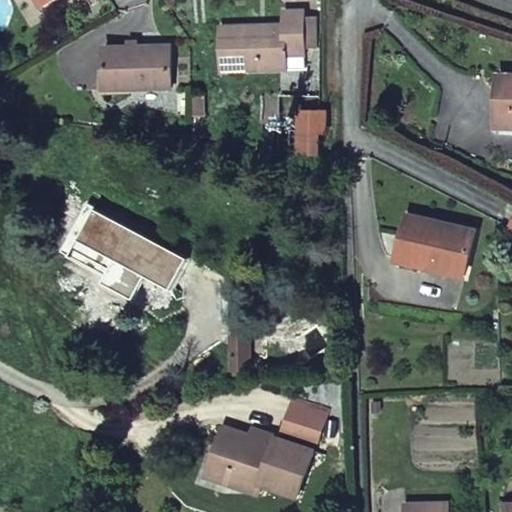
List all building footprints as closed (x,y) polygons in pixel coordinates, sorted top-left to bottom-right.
[(258,33),(258,25),(222,26),(223,69),(289,67),(289,52),(306,52),(306,39),(305,16),(305,10),(284,10),(284,24),(269,25),(269,32),(258,33)] [(305,16),(306,39),(318,38),(318,16),(305,16)] [(269,25),(258,25),(258,33),(269,32),(269,25)] [(173,46),(107,48),(107,71),(110,71),(111,89),(174,87),(173,46)] [(511,128),(511,76),(501,76),(500,128),(511,128)] [(302,111),(301,132),(300,155),(320,155),(320,132),(327,132),(327,111),(302,111)] [(150,277),(174,290),(191,259),(98,208),(81,238),(118,259),(107,279),(139,296),(150,277)] [(425,267),(467,276),(476,231),(408,216),(399,256),(427,262),(425,267)] [(251,336),(234,336),(234,357),(252,356),(251,336)] [(252,356),(234,357),(235,370),(253,369),(252,356)] [(276,445),(251,436),(225,427),(212,463),(231,470),(227,482),(261,493),(264,483),(300,495),(330,409),(292,395),(279,431),(293,436),(291,442),(278,438),(276,445)] [(279,435),(254,426),(251,436),(276,445),(278,438),(279,435)] [(231,470),(212,463),(208,476),(227,482),(231,470)] [(404,504),(403,511),(450,511),(450,503),(404,504)]
